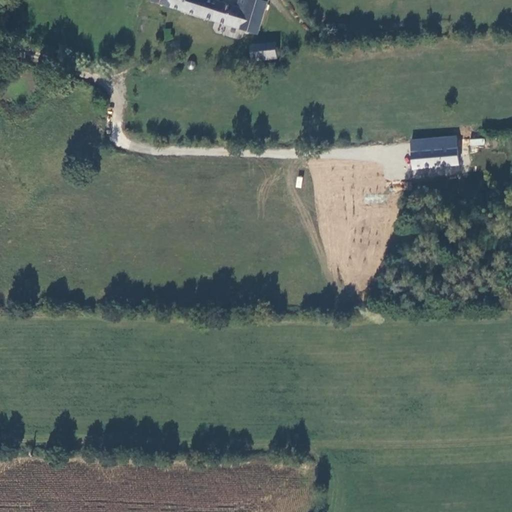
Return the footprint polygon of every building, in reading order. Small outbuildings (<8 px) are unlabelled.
[(152,0),(152,2),(168,7),(256,37),(267,6),(249,0),(239,0),(237,9),(226,5),(228,0),(225,0),(220,0),(219,3),(210,0),(152,0)] [(165,40),(172,39),(170,28),(163,30),(165,40)] [(251,47),(252,60),(278,58),(277,45),(251,47)] [(189,62),(186,63),(184,67),(185,70),(189,72),(192,71),(195,69),(195,65),(192,62),(189,62)] [(423,135),(412,133),(413,163),(459,161),(457,133),(423,135)] [(484,138),(470,139),(470,146),(485,145),(484,138)]
